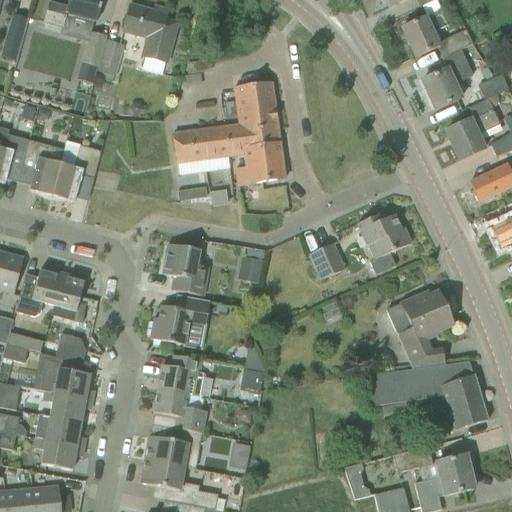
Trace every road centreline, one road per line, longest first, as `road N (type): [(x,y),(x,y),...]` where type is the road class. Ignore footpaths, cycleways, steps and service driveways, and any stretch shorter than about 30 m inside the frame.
road 1 (residential): [(101,511),(131,356),(112,327),(127,256),(0,221)]
road 2 (secondary): [(511,386),(424,172)]
road 3 (unclassified): [(275,248),(424,172)]
road 4 (secondary): [(424,172),(340,28)]
